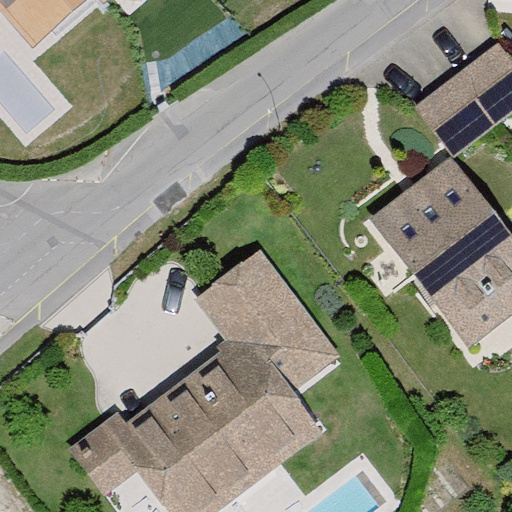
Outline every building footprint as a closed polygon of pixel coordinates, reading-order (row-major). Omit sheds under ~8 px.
[(0,0),(0,3),(34,44),(86,0),(0,0)] [(511,70),(506,62),(467,92),(501,136),(511,127),(511,70)] [(423,125),(457,169),(501,136),(467,92),(423,125)] [(511,255),(452,180),(378,238),(475,360),(511,331),(511,255)] [(121,427),(73,464),(109,511),(146,482),(169,511),(246,511),(333,445),(302,405),(344,372),(263,268),(203,316),(237,359),(132,441),(121,427)]
